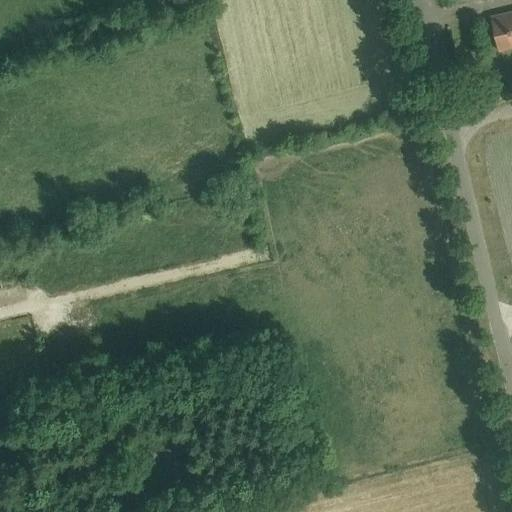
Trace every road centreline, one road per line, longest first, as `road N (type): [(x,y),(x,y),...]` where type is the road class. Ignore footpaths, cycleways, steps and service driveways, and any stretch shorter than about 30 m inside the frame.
road 1 (unclassified): [(511,399),(444,128)]
road 2 (unclassified): [(444,128),(414,0)]
